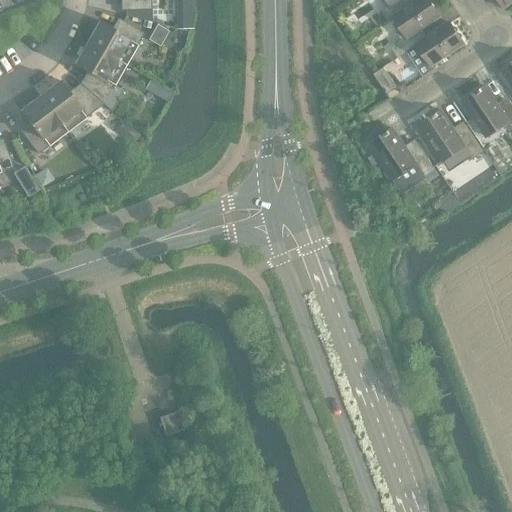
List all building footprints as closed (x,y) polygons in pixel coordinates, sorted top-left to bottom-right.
[(151,0),(125,0),(126,10),(152,10),(151,0)] [(388,22),(394,18),(407,8),(401,0),(386,0),(390,5),(380,11),(388,22)] [(398,58),(417,45),(424,41),(418,31),(440,16),(429,0),(420,0),(407,8),(394,18),(401,29),(396,33),(401,40),(391,47),(398,58)] [(511,0),(497,0),(503,9),(511,3),(511,0)] [(87,42),(126,65),(144,33),(122,21),(116,31),(99,21),(87,42)] [(424,41),(417,45),(431,65),(463,43),(450,23),(424,41)] [(92,74),(84,87),(103,104),(111,111),(123,91),(114,86),(126,65),(87,42),(74,64),(92,74)] [(511,63),(501,71),(511,87),(511,63)] [(387,94),(397,88),(395,86),(383,68),(374,75),(387,94)] [(40,96),(67,132),(103,104),(84,87),(71,97),(59,81),(40,96)] [(403,81),(395,86),(397,88),(400,93),(408,88),(403,81)] [(161,86),(156,95),(167,101),(172,92),(161,86)] [(511,128),(511,104),(509,101),(499,108),(485,87),(462,102),(486,138),(508,123),(511,128)] [(67,132),(40,96),(20,110),(32,126),(23,134),(38,154),(67,132)] [(418,127),(442,162),(449,172),(471,157),(472,159),(483,152),(466,126),(456,132),(441,111),(418,127)] [(121,119),(114,128),(133,143),(140,133),(121,119)] [(393,129),(370,145),(394,180),(395,179),(403,191),(435,170),(417,143),(407,150),(393,129)] [(0,172),(13,167),(5,143),(0,144),(0,172)] [(43,170),(35,175),(42,187),(54,179),(49,171),(43,170)] [(32,179),(21,186),(28,196),(38,189),(32,179)] [(161,422),(166,436),(184,429),(178,411),(167,415),(168,419),(161,422)]
